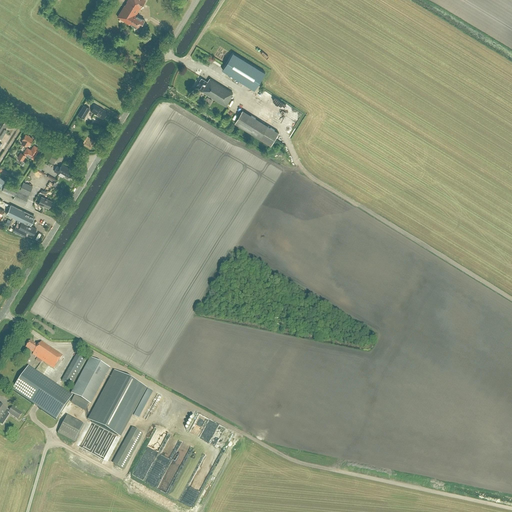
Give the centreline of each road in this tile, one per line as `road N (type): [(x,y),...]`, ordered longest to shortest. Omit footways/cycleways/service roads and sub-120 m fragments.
road 1 (track): [(175,398),(339,475),(511,511)]
road 2 (track): [(511,300),(301,170),(263,110)]
road 3 (tertiary): [(94,163),(196,0)]
road 4 (tertiary): [(0,316),(94,163)]
